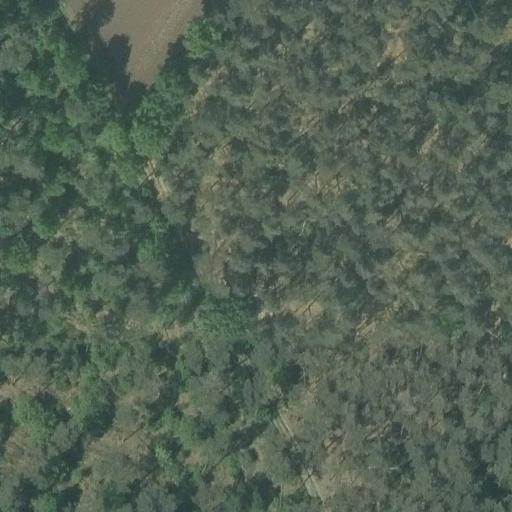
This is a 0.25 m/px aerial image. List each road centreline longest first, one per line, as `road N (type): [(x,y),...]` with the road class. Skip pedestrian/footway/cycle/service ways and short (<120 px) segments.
road 1 (track): [(132,150),(306,511)]
road 2 (track): [(467,511),(511,239)]
